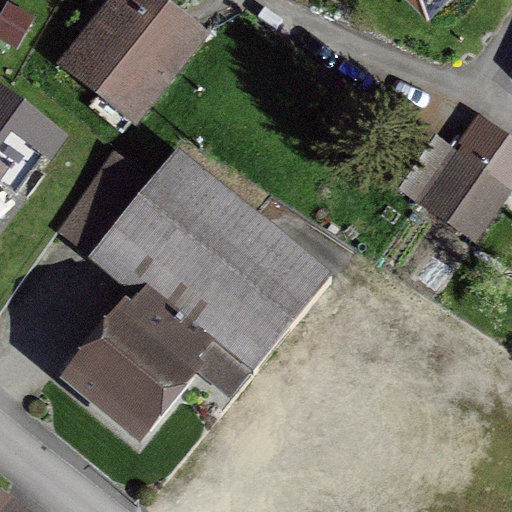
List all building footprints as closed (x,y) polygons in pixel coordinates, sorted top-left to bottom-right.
[(118,0),(64,68),(133,124),(201,38),(153,0),(118,0)] [(0,184),(15,196),(56,141),(0,99),(0,184)] [(386,181),(414,200),(447,150),(421,131),(386,181)] [(331,282),(177,155),(99,249),(149,291),(73,384),(137,437),(212,342),(253,376),(331,282)] [(449,225),(484,175),(458,158),(424,207),(449,225)]
